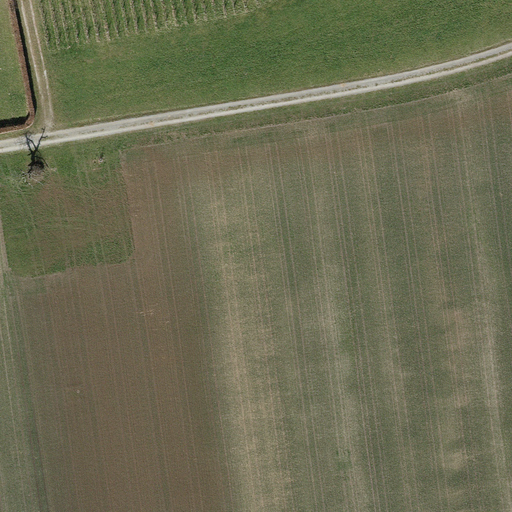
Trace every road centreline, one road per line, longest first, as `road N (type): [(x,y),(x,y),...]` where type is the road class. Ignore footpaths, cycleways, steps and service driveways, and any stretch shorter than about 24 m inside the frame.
road 1 (track): [(511,50),(439,74),(0,149)]
road 2 (track): [(52,141),(26,0)]
